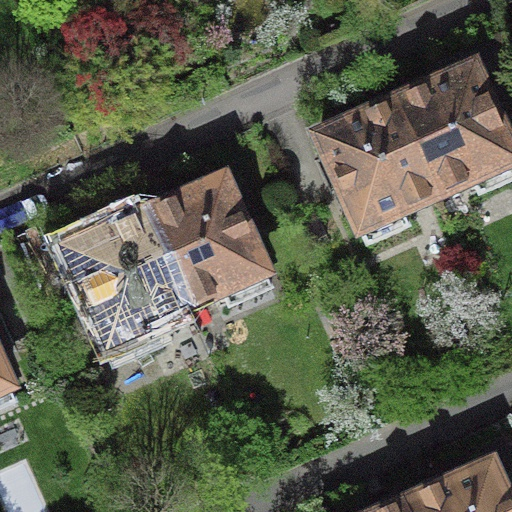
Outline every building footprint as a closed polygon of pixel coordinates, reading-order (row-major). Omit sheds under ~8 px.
[(415,96),(396,105),(438,197),(473,181),(479,196),(511,181),(511,155),(473,70),(415,96)] [(438,197),(396,105),(377,114),(319,139),(367,246),(409,228),(402,213),(438,197)] [(165,208),(146,217),(188,310),(223,294),(229,308),(271,289),(223,182),(165,208)] [(188,310),(146,217),(126,226),(69,252),(117,359),(159,340),(152,325),(188,310)] [(0,410),(16,404),(0,369),(0,410)] [(428,495),(408,504),(411,511),(511,511),(491,467),(428,495)]
